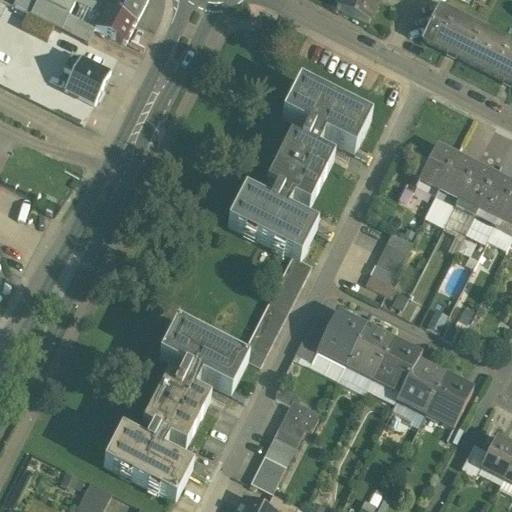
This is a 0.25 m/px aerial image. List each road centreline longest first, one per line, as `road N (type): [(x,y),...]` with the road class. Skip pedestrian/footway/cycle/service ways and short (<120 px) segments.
road 1 (residential): [(424,78),(206,511)]
road 2 (secondary): [(0,404),(201,1)]
road 3 (residential): [(266,0),(385,59)]
